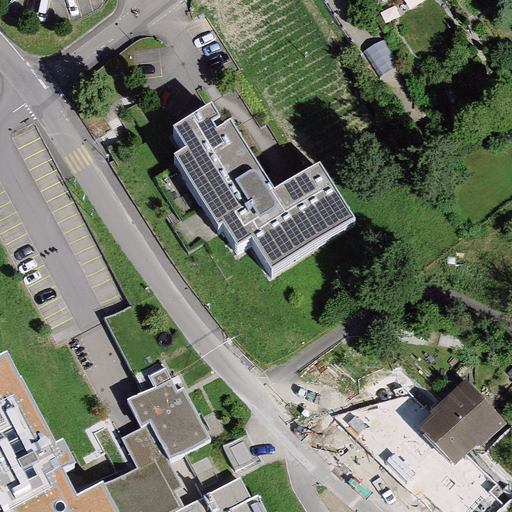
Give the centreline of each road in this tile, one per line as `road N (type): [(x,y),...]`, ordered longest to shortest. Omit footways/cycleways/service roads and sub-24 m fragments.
road 1 (residential): [(293,447),(199,340),(35,94)]
road 2 (residential): [(35,94),(157,0)]
